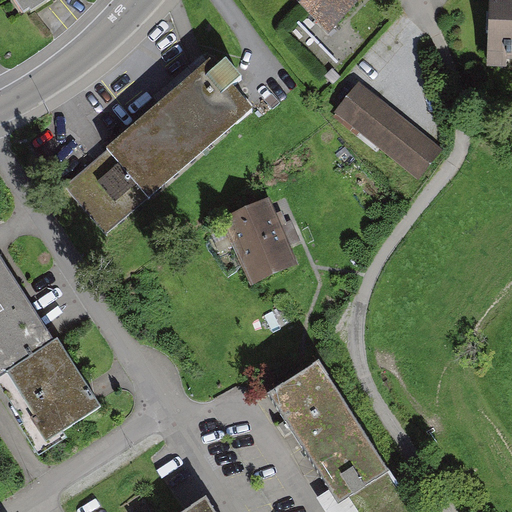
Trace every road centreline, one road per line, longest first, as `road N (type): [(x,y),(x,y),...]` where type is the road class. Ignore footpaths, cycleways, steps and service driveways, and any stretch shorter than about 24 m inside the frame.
road 1 (track): [(451,511),(359,370),(355,323),(379,258),(458,143),(460,110),(429,22)]
road 2 (residential): [(185,435),(0,146)]
road 3 (unknown): [(17,511),(122,442),(148,418),(158,393)]
road 4 (tertiary): [(0,107),(71,64),(139,0)]
road 5 (track): [(359,370),(511,286)]
